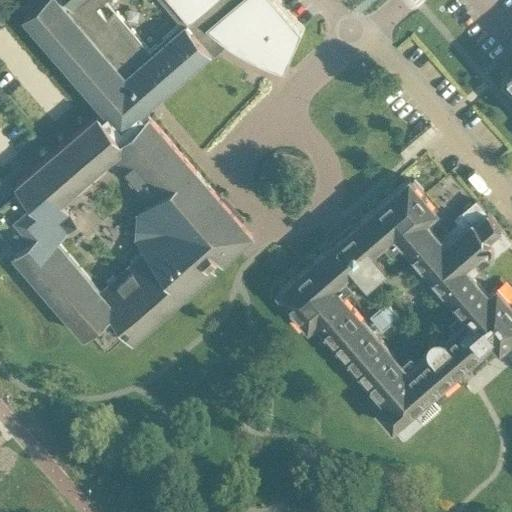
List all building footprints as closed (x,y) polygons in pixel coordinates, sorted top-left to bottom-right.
[(39,0),(24,14),(108,111),(102,117),(121,138),(144,118),(139,112),(210,50),(208,47),(221,36),(229,41),(238,46),(246,51),(255,56),(264,60),(273,64),(282,67),(298,30),(272,0),(39,0)] [(412,58),(420,79),(436,73),(428,52),(412,58)] [(511,65),(501,75),(511,86),(511,65)] [(206,95),(230,123),(237,116),(213,89),(206,95)] [(185,94),(185,116),(198,115),(198,94),(185,94)] [(21,191),(32,204),(17,217),(33,235),(19,247),(14,251),(14,252),(85,334),(88,332),(88,331),(89,331),(100,322),(105,317),(109,323),(115,318),(119,323),(129,334),(129,335),(132,338),(214,267),(215,266),(209,260),(216,254),(222,260),(229,254),(230,253),(236,248),(251,234),(220,198),(218,195),(150,116),(148,114),(144,118),(121,138),(102,117),(99,113),(16,185),(17,186),(21,191)] [(415,179),(412,181),(409,177),(354,226),(334,242),(278,291),(281,294),(299,316),(308,326),(308,325),(315,319),(386,401),(377,408),(393,426),(394,425),(402,434),(435,406),(427,397),(493,340),(498,346),(498,347),(499,347),(511,336),(511,304),(509,301),(498,288),(496,287),(488,293),(472,275),(489,260),(490,260),(511,241),(500,228),(501,227),(488,211),(487,212),(476,200),(454,219),(458,224),(437,242),(421,223),(436,209),(421,191),(424,189),(415,179)] [(59,475),(71,492),(83,484),(72,466),(59,475)]
